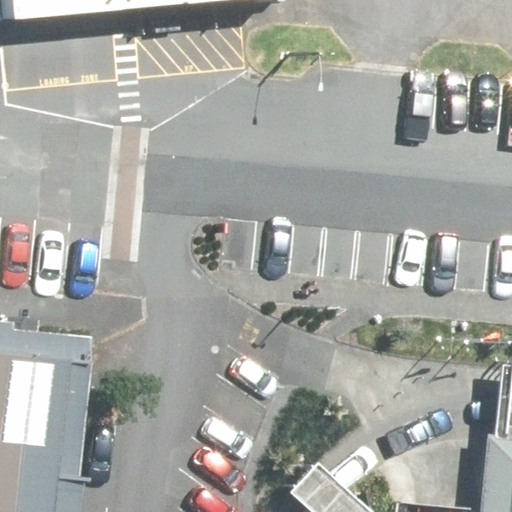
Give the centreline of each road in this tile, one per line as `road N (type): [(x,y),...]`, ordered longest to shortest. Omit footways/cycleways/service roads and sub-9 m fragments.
road 1 (residential): [(0,156),(511,194)]
road 2 (unknown): [(335,180),(336,103),(377,0)]
